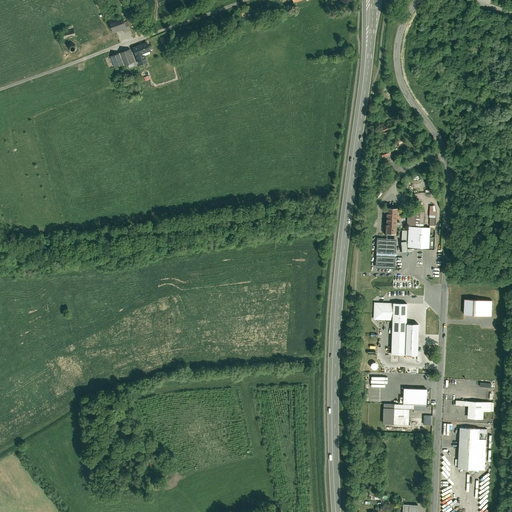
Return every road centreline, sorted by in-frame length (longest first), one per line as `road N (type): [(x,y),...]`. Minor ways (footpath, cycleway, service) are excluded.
road 1 (unclassified): [(415,0),(397,43),(398,74),(441,141),(450,173),(433,511)]
road 2 (primary): [(368,40),(336,313),(337,511)]
road 3 (residential): [(245,0),(0,89)]
